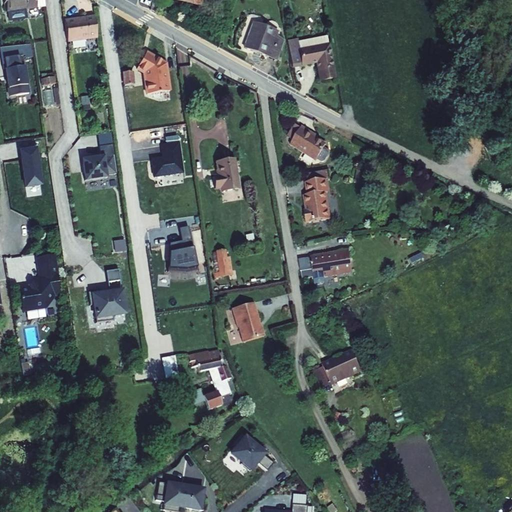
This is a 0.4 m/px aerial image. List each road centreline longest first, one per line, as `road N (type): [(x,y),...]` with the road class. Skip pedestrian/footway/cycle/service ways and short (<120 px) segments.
road 1 (residential): [(102,0),(155,356)]
road 2 (residential): [(53,0),(71,132),(55,157),(72,257)]
road 3 (residential): [(262,82),(301,314)]
road 4 (residential): [(454,177),(262,82)]
road 5 (residential): [(367,511),(303,385),(301,314)]
road 6 (residential): [(262,82),(126,6)]
